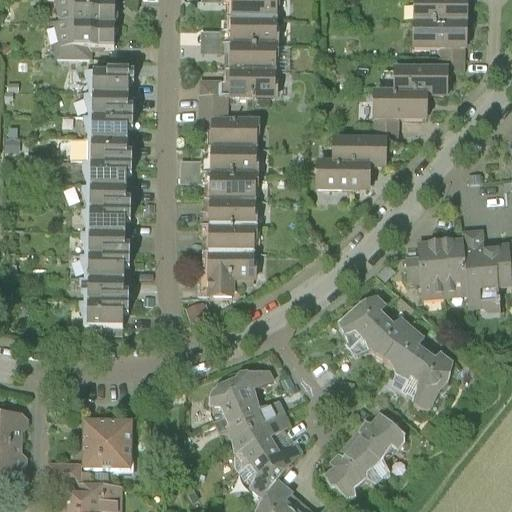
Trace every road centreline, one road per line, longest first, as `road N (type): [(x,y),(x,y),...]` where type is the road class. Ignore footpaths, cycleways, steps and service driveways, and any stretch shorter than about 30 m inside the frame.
road 1 (residential): [(169,0),(164,257),(180,358)]
road 2 (residential): [(267,325),(354,260),(431,174)]
road 3 (residential): [(41,369),(35,511)]
road 4 (residential): [(41,369),(126,371),(180,358)]
road 5 (residential): [(431,174),(511,83)]
